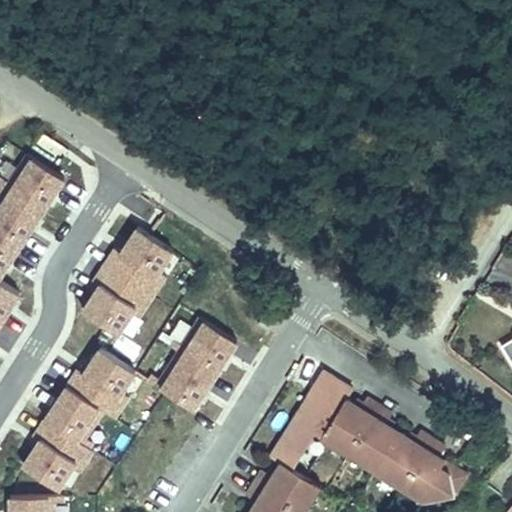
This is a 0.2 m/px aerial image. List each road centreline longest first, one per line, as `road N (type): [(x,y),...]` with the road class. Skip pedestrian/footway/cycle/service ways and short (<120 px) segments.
road 1 (residential): [(128,156),(58,264),(48,321),(0,402)]
road 2 (residential): [(320,284),(182,511)]
road 3 (residential): [(511,419),(320,284)]
road 4 (residential): [(320,284),(128,156)]
